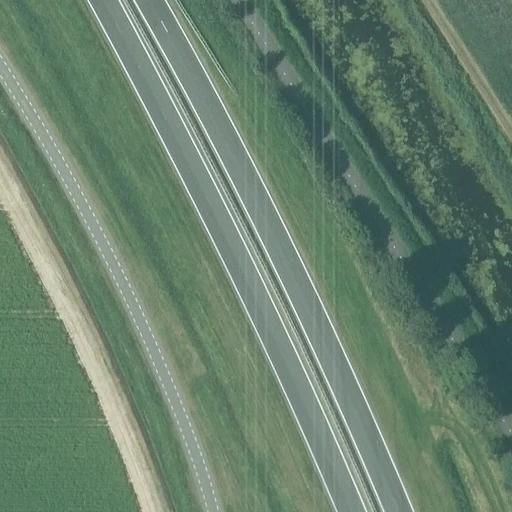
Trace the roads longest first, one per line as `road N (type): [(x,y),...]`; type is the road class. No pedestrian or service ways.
road 1 (trunk): [(397,511),(293,279),(147,0)]
road 2 (trunk): [(103,0),(241,269),(350,511)]
road 3 (unclassified): [(211,511),(112,261),(0,67)]
